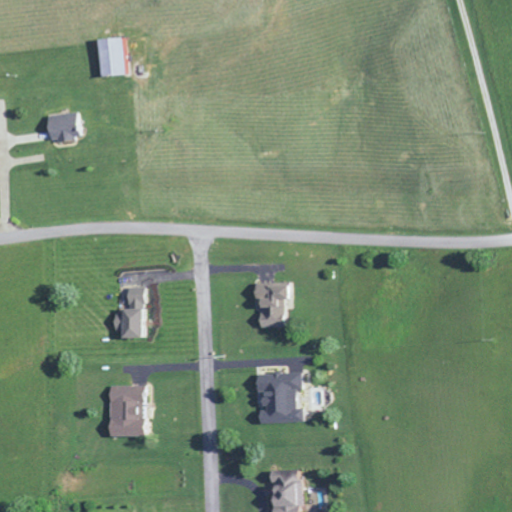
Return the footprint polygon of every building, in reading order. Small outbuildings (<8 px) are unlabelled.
[(138,76),(137,38),(111,39),(113,77),(138,76)] [(60,115),(60,141),(91,140),(90,113),(60,115)] [(273,328),(297,327),(296,301),(304,300),(304,284),(266,285),(266,302),(272,301),(273,328)] [(136,288),(136,311),(124,312),(124,331),(135,330),(135,339),(155,339),(154,287),(136,288)] [(315,421),(315,407),(309,407),(309,389),(314,388),(313,371),(269,373),(270,391),(275,391),(276,409),(271,409),(271,423),(315,421)] [(120,435),(154,436),(155,385),(119,384),(118,423),(120,423),(120,435)]
